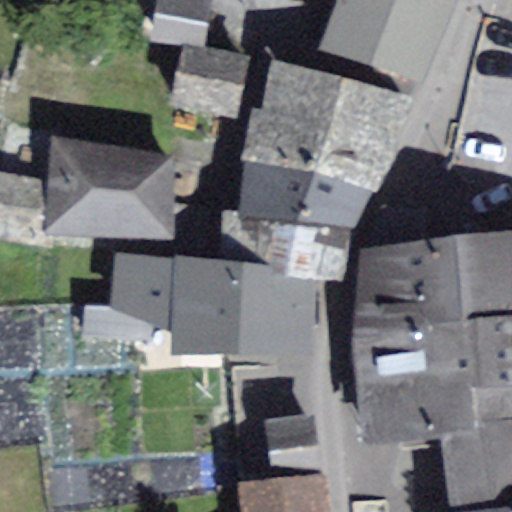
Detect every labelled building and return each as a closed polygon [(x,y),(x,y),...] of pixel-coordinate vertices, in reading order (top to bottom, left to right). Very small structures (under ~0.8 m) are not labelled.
[(209,4),(192,0),(165,0),(156,37),(199,47),(209,4)] [(430,0),(340,0),(325,45),(421,79),(434,42),(447,6),(430,0)] [(245,64),(189,52),(178,104),(234,116),(241,82),(245,64)] [(257,120),(247,167),(370,191),(381,193),(384,179),(400,101),(280,77),(271,122),(257,120)] [(169,237),(167,164),(56,148),(54,191),(0,182),(0,239),(47,245),(47,233),(169,237)] [(368,195),(370,191),(247,167),(237,217),(347,239),(368,195)] [(342,262),(347,239),(237,217),(229,215),(223,243),(286,270),(339,280),(342,262)] [(357,326),(356,336),(462,323),(511,316),(511,239),(366,257),(357,326)] [(118,305),(179,329),(178,353),(308,362),(314,280),(120,266),(118,305)] [(511,316),(462,323),(475,430),(511,425),(511,316)] [(476,435),(475,430),(462,323),(356,336),(364,400),(370,448),(445,439),(476,435)] [(314,442),(311,421),(270,427),(277,475),(318,469),(314,442)] [(479,511),(511,508),(511,425),(475,430),(476,435),(445,439),(453,511),(479,511)] [(319,484),(247,491),(248,511),(322,511),(320,494),(319,484)]
